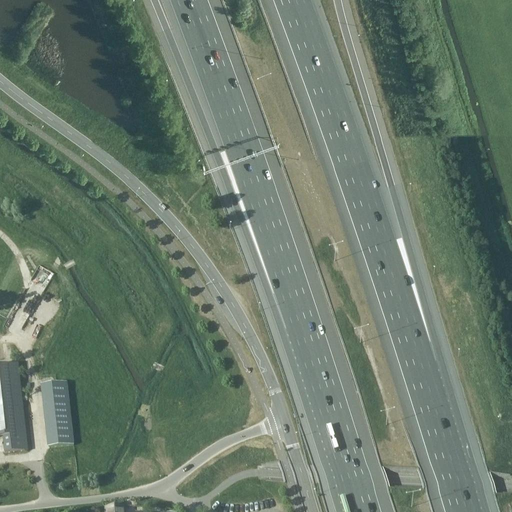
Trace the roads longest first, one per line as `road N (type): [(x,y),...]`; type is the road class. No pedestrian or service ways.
road 1 (tertiary): [(285,421),(246,327),(179,230),(105,159),(0,81)]
road 2 (motorway): [(418,367),(291,0)]
road 3 (motorway): [(418,367),(405,237),(339,0)]
road 4 (motorway): [(153,0),(216,155),(303,322)]
road 5 (motorway): [(187,0),(303,322)]
road 6 (unclassified): [(197,508),(250,472),(511,483)]
road 7 (track): [(0,235),(16,248),(34,301),(16,336),(30,351),(47,504)]
road 8 (motorway): [(303,322),(362,511)]
road 9 (unclassified): [(4,511),(162,485)]
road 10 (motorway): [(462,511),(418,367)]
road 11 (unclassified): [(162,485),(220,445),(285,421)]
